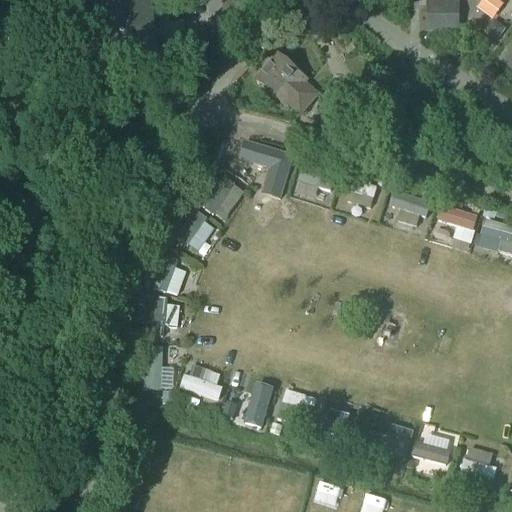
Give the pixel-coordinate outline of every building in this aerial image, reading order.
[(86,0),(87,1),(86,1),(97,73),(153,65),(143,0),(86,0)] [(250,22),(232,5),(212,25),(230,42),(250,22)] [(429,7),(429,32),(457,32),(457,7),(429,7)] [(486,34),(497,43),(505,31),(494,23),(486,34)] [(296,75),(277,59),(256,85),(274,100),(275,100),(285,109),(287,106),(301,117),(317,98),(304,86),(306,84),(296,75)] [(326,99),(317,127),(344,135),(352,107),(326,99)] [(360,115),(364,142),(377,139),(372,113),(360,115)]
